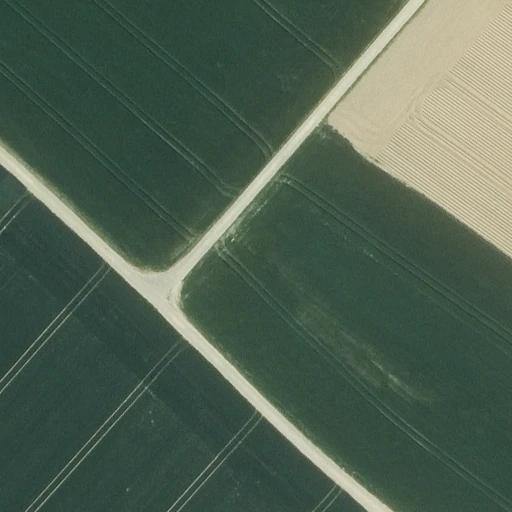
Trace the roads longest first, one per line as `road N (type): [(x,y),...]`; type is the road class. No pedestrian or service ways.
road 1 (track): [(168,314),(441,0)]
road 2 (track): [(168,314),(370,511)]
road 3 (track): [(0,157),(168,314)]
